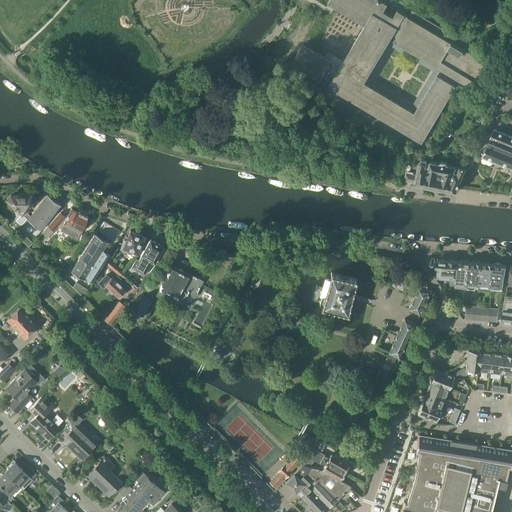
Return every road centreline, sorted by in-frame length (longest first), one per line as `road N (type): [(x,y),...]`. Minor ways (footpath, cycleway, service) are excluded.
road 1 (residential): [(415,259),(381,245),(191,233),(45,182),(0,179)]
road 2 (secondary): [(271,511),(0,233)]
road 3 (residential): [(364,511),(434,323)]
